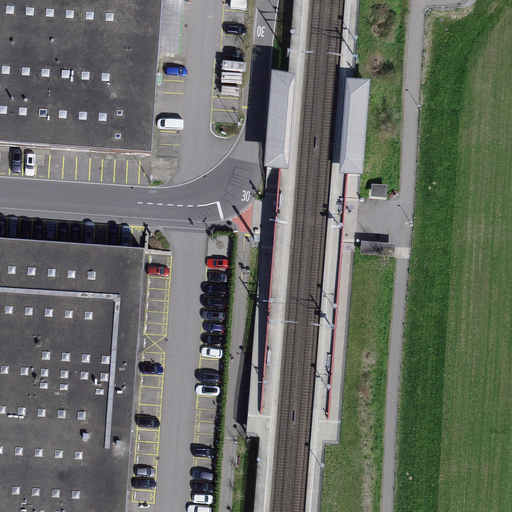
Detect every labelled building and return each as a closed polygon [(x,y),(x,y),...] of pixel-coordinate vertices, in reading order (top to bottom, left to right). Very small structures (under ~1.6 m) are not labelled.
[(0,0),(0,142),(157,154),(167,0),(0,0)] [(280,167),(289,168),(296,69),(289,69),(272,67),(264,166),(274,167),(280,167)] [(355,173),(363,173),(371,79),(355,78),(346,77),(339,171),(348,172),(355,173)] [(362,241),(361,254),(395,257),(396,243),(362,241)] [(127,511),(145,259),(0,249),(0,511),(127,511)]
